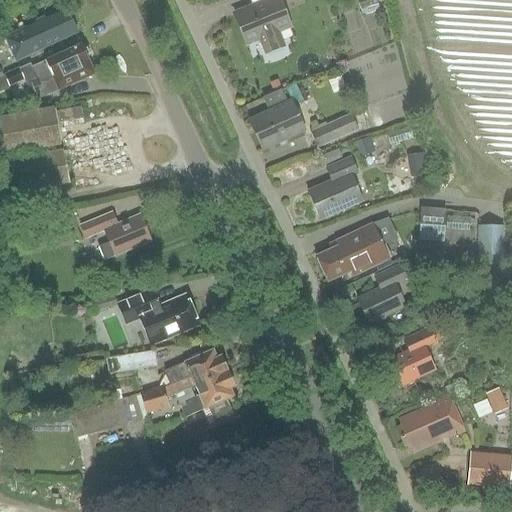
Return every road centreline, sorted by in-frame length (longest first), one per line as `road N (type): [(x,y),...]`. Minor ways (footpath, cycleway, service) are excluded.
road 1 (residential): [(414,510),(255,163)]
road 2 (tertiary): [(357,511),(208,184)]
road 3 (tertiary): [(208,184),(123,0)]
road 4 (residential): [(255,163),(180,0)]
